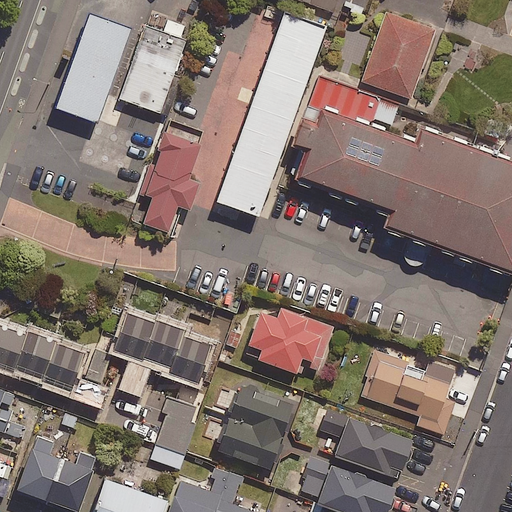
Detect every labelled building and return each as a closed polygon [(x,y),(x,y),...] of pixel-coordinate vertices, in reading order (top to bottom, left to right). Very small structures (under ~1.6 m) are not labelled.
[(297,0),(336,14),(341,0),(297,0)] [(411,97),(436,27),(384,8),(358,78),(411,97)] [(316,74),(333,27),(287,11),(217,207),(262,224),(290,147),(316,74)] [(129,32),(87,17),(53,111),(95,126),(129,32)] [(189,41),(147,27),(121,101),(162,116),(189,41)] [(390,216),(386,229),(511,275),(511,164),(419,131),(415,144),(390,135),(401,104),(316,74),(290,147),(308,154),(298,182),(390,216)] [(187,182),(198,148),(162,136),(140,196),(150,199),(141,227),(166,235),(175,209),(188,213),(197,186),(187,182)] [(284,397),(313,316),(249,294),(220,374),(284,397)] [(120,349),(206,379),(224,329),(137,299),(120,349)] [(62,310),(35,300),(31,311),(58,322),(62,310)] [(216,309),(196,302),(191,314),(211,322),(216,309)] [(0,368),(71,397),(91,345),(1,310),(0,312),(0,368)] [(411,402),(427,359),(363,335),(347,378),(411,402)] [(154,379),(125,368),(104,424),(156,443),(149,460),(177,471),(200,411),(149,392),(154,379)] [(413,410),(346,384),(331,424),(399,449),(413,410)] [(290,409),(238,390),(216,454),(268,472),(290,409)] [(0,436),(19,443),(24,428),(8,422),(11,412),(7,411),(11,399),(0,395),(0,436)] [(44,505),(60,463),(46,458),(52,443),(36,437),(14,494),(44,505)] [(60,463),(44,505),(61,511),(76,511),(97,459),(79,452),(73,468),(60,463)] [(0,455),(0,481),(5,483),(13,460),(0,455)] [(386,511),(395,489),(311,458),(299,489),(319,496),(316,504),(338,511),(386,511)] [(239,479),(215,471),(208,494),(181,485),(172,511),(243,511),(230,507),(239,479)] [(161,511),(165,504),(102,482),(92,511),(161,511)] [(319,511),(320,511),(278,497),(273,511),(319,511)]
